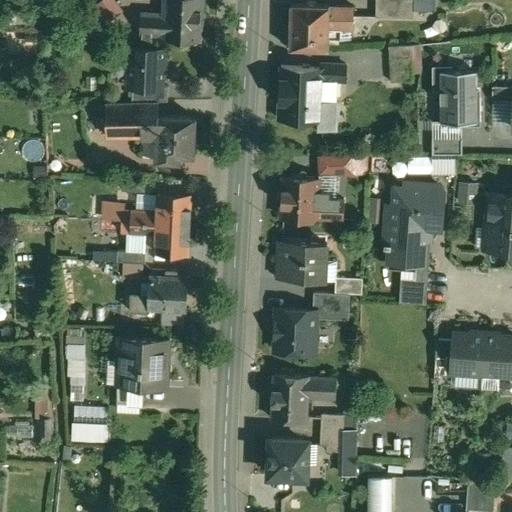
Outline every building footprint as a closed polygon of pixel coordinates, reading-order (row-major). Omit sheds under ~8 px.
[(113,0),(104,0),(96,7),(108,23),(122,12),(113,0)] [(201,0),(165,0),(165,15),(142,14),(141,34),(142,34),(141,48),(152,49),(152,38),(151,38),(151,34),(163,35),(163,38),(200,40),(201,0)] [(375,0),(376,17),(413,17),(413,0),(375,0)] [(329,5),(291,5),(290,48),(328,49),(329,24),(329,5)] [(353,6),(329,5),(329,24),(353,24),(353,6)] [(412,44),(388,46),(391,82),(412,80),(411,56),(413,56),(412,44)] [(141,48),(130,48),(130,62),(127,64),(127,73),(129,75),(129,86),(132,86),(162,88),(162,86),(164,50),(152,49),(141,48)] [(321,68),(281,66),(279,119),(318,121),(318,129),(334,129),(335,102),(320,102),(321,80),(345,81),(346,65),(321,63),(321,68)] [(478,72),(441,72),(442,123),(463,123),(479,122),(478,72)] [(162,88),(132,86),(132,102),(168,101),(168,86),(162,86),(162,88)] [(107,138),(141,138),(141,120),(107,119),(107,138)] [(193,120),(141,120),(141,138),(155,138),(155,162),(180,162),(180,155),(193,155),(193,120)] [(432,123),(432,153),(463,153),(463,123),(442,123),(432,123)] [(367,153),(348,154),(347,166),(366,167),(367,153)] [(339,154),(317,155),(317,169),(339,168),(339,154)] [(318,177),(282,175),(280,216),(316,218),(317,196),(318,177)] [(460,202),(480,202),(481,180),(460,180),(460,202)] [(445,187),(394,184),(391,222),(386,221),(384,246),(390,247),(388,262),(402,263),(429,265),(431,228),(442,229),(445,187)] [(191,195),(157,193),(156,211),(124,209),(124,203),(101,202),(100,220),(122,221),(190,225),(191,195)] [(511,194),(490,193),(485,248),(511,250),(511,194)] [(343,197),(317,196),(316,218),(342,219),(343,197)] [(190,225),(122,221),(121,233),(155,235),(155,253),(188,255),(190,225)] [(327,243),(280,241),(279,242),(281,242),(280,253),(279,253),(278,277),(319,279),(335,279),(336,276),(337,259),(326,259),(327,243)] [(145,253),(117,251),(116,263),(123,263),(142,264),(144,264),(145,253)] [(123,263),(122,278),(141,279),(142,264),(123,263)] [(429,265),(402,263),(399,302),(426,304),(429,265)] [(188,277),(150,275),(148,295),(131,294),(130,312),(148,314),(148,309),(164,310),(184,312),(186,312),(188,277)] [(336,276),(335,279),(335,292),(350,293),(362,294),(363,278),(336,276)] [(335,292),(313,291),(313,310),(317,310),(316,318),(348,319),(350,293),(335,292)] [(313,310),(277,308),(275,350),(315,352),(316,318),(317,310),(313,310)] [(184,312),(164,310),(163,325),(184,325),(184,312)] [(475,334),(453,332),(453,340),(450,372),(452,372),(482,374),(485,333),(477,332),(475,334)] [(511,336),(495,335),(494,333),(485,333),(482,374),(481,388),(498,390),(499,376),(511,376),(511,336)] [(169,339),(118,337),(118,338),(120,338),(119,359),(117,359),(116,385),(118,385),(142,386),(167,388),(167,386),(165,386),(167,340),(169,340),(169,339)] [(453,340),(437,339),(434,375),(451,376),(452,372),(450,372),(453,340)] [(70,343),(70,400),(86,400),(86,343),(70,343)] [(309,376),(275,374),(272,418),(306,420),(307,398),(309,376)] [(337,378),(309,376),(307,398),(336,399),(337,378)] [(37,384),(37,418),(51,418),(51,384),(37,384)] [(142,386),(118,385),(117,402),(142,403),(142,386)] [(107,408),(74,407),(73,439),(105,442),(107,408)] [(345,415),(321,414),(321,445),(327,445),(327,451),(344,452),(344,429),(345,415)] [(53,420),(38,420),(38,437),(53,437),(53,420)] [(12,437),(31,439),(32,427),(13,426),(12,437)] [(356,429),(344,429),(344,452),(356,452),(356,429)] [(304,439),(272,438),(270,474),(302,476),(303,459),(304,439)] [(391,511),(392,475),(368,475),(367,511),(391,511)] [(496,480),(468,478),(466,509),(494,511),(496,480)]
